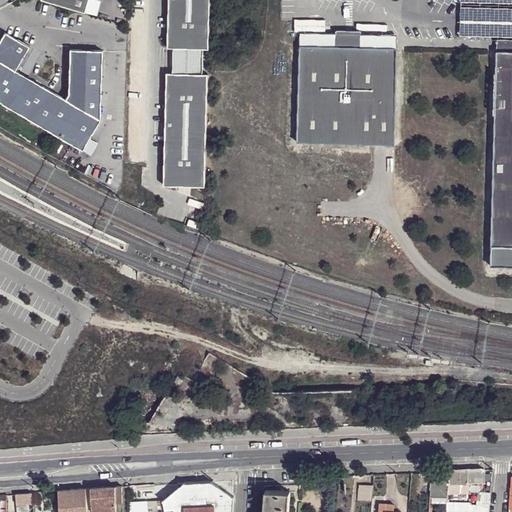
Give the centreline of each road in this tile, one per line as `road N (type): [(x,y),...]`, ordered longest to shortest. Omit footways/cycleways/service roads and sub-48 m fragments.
road 1 (secondary): [(504,451),(246,464)]
road 2 (secondary): [(246,464),(200,454),(0,469)]
road 3 (secondary): [(0,484),(246,464)]
